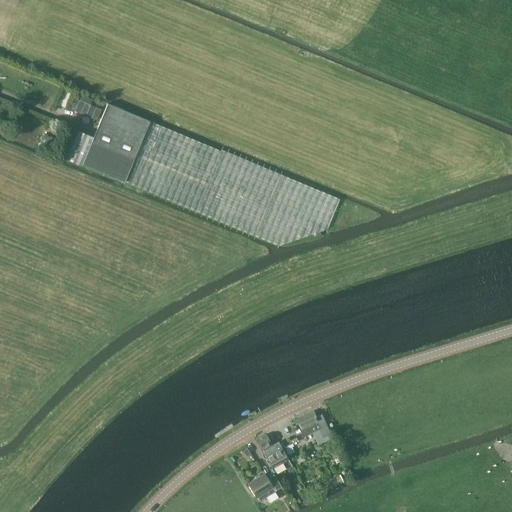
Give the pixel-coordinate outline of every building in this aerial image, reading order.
[(17,0),(6,0),(0,17),(0,46),(64,70),(81,24),(17,0)] [(124,178),(149,121),(107,103),(93,137),(91,136),(81,160),(124,178)] [(220,151),(149,121),(124,178),(256,234),(280,244),(327,229),(339,198),(281,174),(221,149),(220,151)] [(81,160),(91,136),(67,126),(55,157),(79,166),(81,160)] [(313,411),(295,419),(300,432),(315,425),(318,430),(312,432),(318,444),(331,438),(320,414),(315,417),(313,411)] [(257,439),(272,466),(275,472),(284,467),(281,461),(266,434),(257,439)] [(281,486),(274,473),(267,478),(264,473),(248,483),(257,497),(272,487),(274,491),(281,486)] [(320,492),(343,481),(340,475),(317,486),(320,492)]
